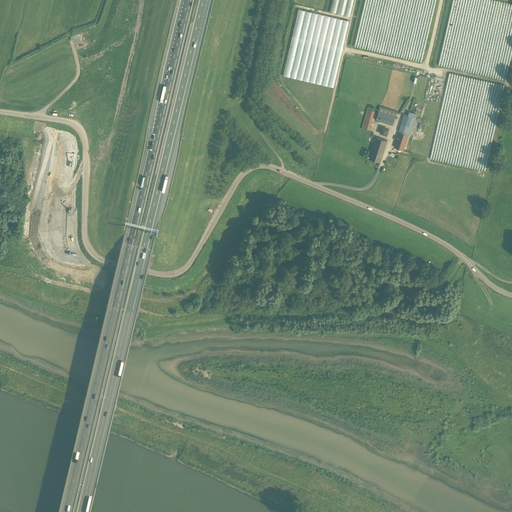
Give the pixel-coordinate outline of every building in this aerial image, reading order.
[(334,0),(332,12),(353,16),(355,0),(334,0)] [(369,130),(375,111),(373,110),(374,108),(369,107),(363,128),(369,130)] [(397,112),(381,107),(379,112),(395,117),(397,112)] [(395,117),(379,112),(377,120),(393,125),(395,117)] [(412,130),(415,118),(404,114),(399,131),(394,147),(404,150),(408,134),(409,134),(410,130),(412,130)] [(380,133),(387,135),(389,129),(382,127),(380,133)] [(376,137),(369,158),(380,162),(387,140),(376,137)]
